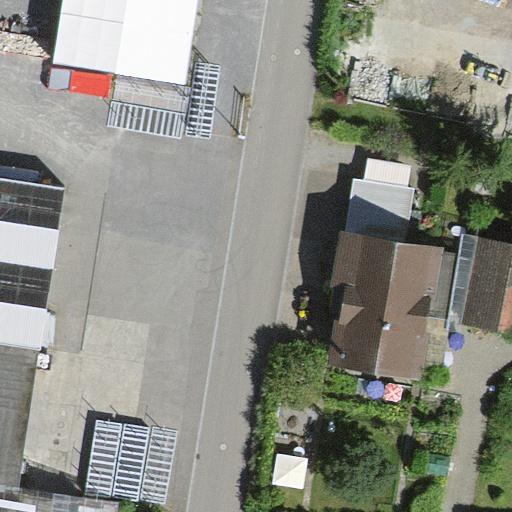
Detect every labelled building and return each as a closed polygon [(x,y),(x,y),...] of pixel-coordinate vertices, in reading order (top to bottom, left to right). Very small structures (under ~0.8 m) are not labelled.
[(70,0),(58,103),(130,112),(132,94),(194,102),(206,0),(70,0)] [(0,471),(21,475),(69,173),(0,163),(0,471)] [(348,216),(342,215),(333,272),(340,273),(327,350),(425,366),(434,309),(452,312),(463,244),(446,241),(448,232),(409,225),(416,183),(355,173),(348,216)] [(511,236),(479,229),(461,315),(511,326),(511,236)] [(0,511),(121,511),(124,494),(21,475),(0,471),(0,511)]
